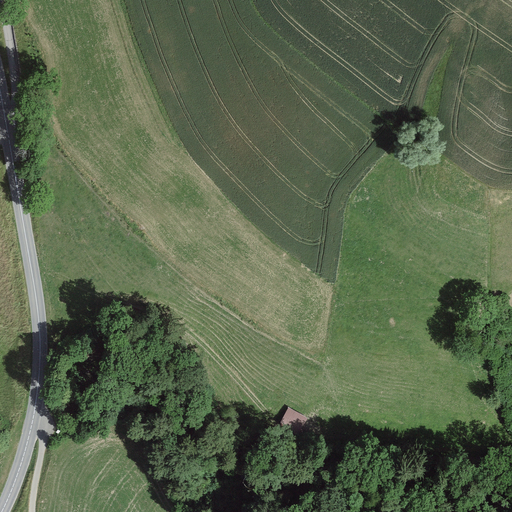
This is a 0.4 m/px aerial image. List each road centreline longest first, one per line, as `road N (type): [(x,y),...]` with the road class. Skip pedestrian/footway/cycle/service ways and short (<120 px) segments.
road 1 (secondary): [(12,151),(40,344),(33,418),(1,511)]
road 2 (track): [(31,269),(184,326),(269,415)]
road 3 (residential): [(6,0),(12,151)]
